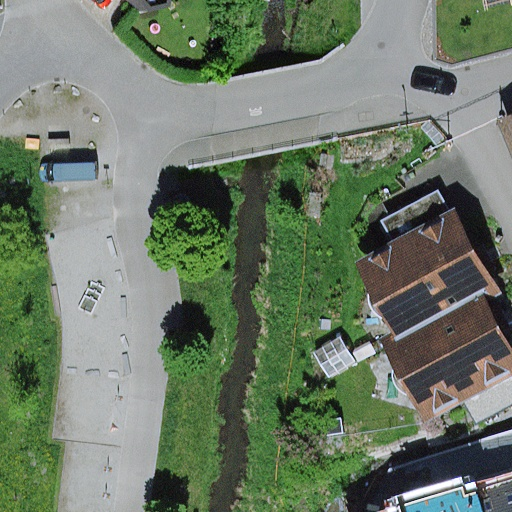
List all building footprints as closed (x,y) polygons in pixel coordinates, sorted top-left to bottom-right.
[(171,0),(125,0),(143,14),(170,12),(171,0)] [(511,0),(483,0),(485,9),(511,4),(511,0)] [(511,117),(497,123),(511,159),(511,117)] [(379,220),(392,244),(450,213),(437,189),(379,220)] [(392,244),(356,264),(397,339),(481,293),(496,285),(455,210),(450,213),(392,244)] [(511,350),(481,293),(397,339),(382,347),(423,421),(462,400),(511,373),(511,350)] [(340,338),(314,354),(327,377),(354,362),(340,338)] [(511,373),(462,400),(476,425),(511,406),(511,373)] [(397,506),(377,511),(511,511),(511,472),(464,487),(462,479),(395,498),(397,506)]
